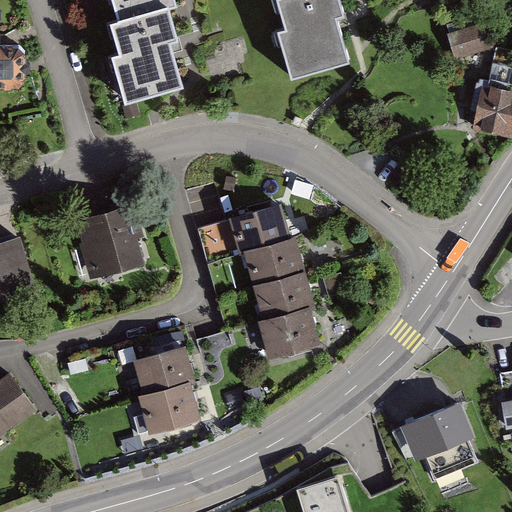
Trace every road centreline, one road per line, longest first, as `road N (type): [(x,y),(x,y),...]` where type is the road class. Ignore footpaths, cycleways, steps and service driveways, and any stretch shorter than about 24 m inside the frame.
road 1 (residential): [(454,269),(350,188),(262,142),(215,137),(164,146),(0,193)]
road 2 (tertiary): [(94,511),(218,472),(285,439),(381,364),(433,303)]
